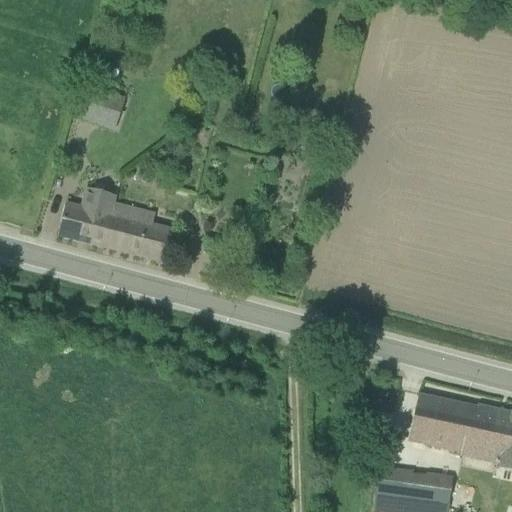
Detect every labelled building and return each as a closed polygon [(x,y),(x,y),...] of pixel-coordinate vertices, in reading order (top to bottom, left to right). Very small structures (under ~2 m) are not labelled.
[(89,89),(80,115),(99,121),(101,116),(117,122),(124,100),(89,89)] [(135,182),(147,185),(151,174),(138,170),(135,182)] [(102,249),(113,205),(115,199),(85,191),(79,210),(66,207),(58,237),(102,249)] [(113,205),(102,249),(163,265),(171,233),(151,228),(154,216),(113,205)] [(511,474),(511,414),(511,416),(477,408),(476,410),(418,397),(407,443),(461,455),(460,458),(500,467),(499,471),(511,474)] [(447,511),(451,483),(386,474),(386,475),(378,474),(373,511),(447,511)]
